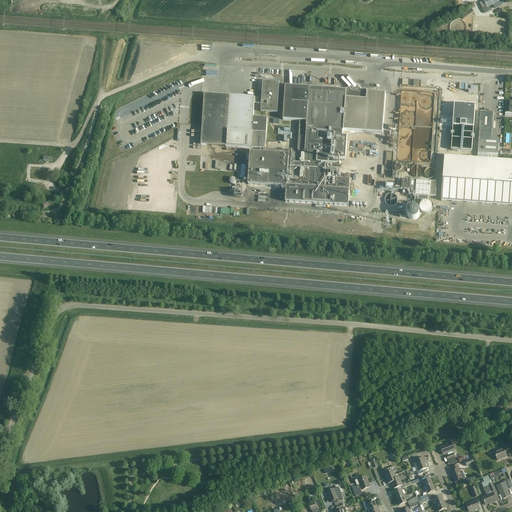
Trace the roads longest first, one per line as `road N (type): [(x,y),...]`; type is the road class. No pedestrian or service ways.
road 1 (motorway): [(0,256),(511,301)]
road 2 (motorway): [(511,281),(0,237)]
road 3 (unclassified): [(86,149),(99,98),(188,59),(439,78),(511,74)]
road 4 (unclassified): [(511,343),(72,305)]
road 5 (unclassified): [(0,474),(57,312),(72,305)]
road 6 (track): [(99,98),(73,143),(0,141)]
road 7 (track): [(0,211),(59,209),(86,149)]
